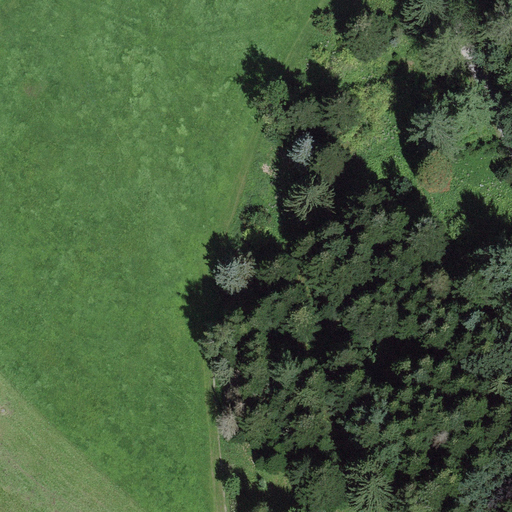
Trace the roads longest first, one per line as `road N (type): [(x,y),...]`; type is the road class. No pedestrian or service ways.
road 1 (track): [(334,0),(295,57),(232,224),(212,370),(223,511)]
road 2 (track): [(438,0),(511,136)]
